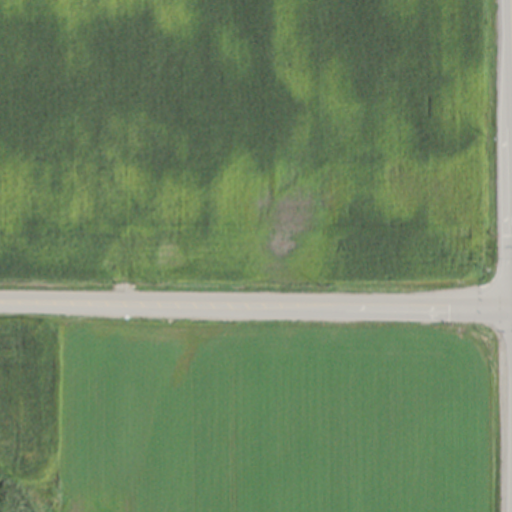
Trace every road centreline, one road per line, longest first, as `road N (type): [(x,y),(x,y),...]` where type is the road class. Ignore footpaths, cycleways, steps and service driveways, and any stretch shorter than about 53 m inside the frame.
road 1 (tertiary): [(0,299),(511,304)]
road 2 (secondary): [(511,511),(506,0)]
